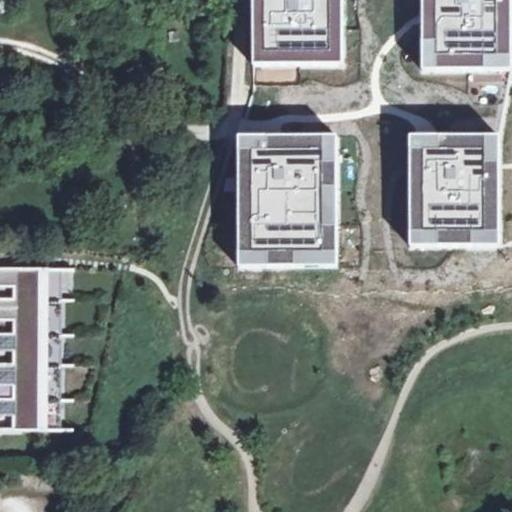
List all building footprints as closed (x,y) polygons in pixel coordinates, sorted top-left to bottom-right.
[(11,0),(0,0),(0,12),(11,13),(11,0)] [(344,0),(252,0),(253,70),(345,69),(344,0)] [(511,0),(422,0),(422,17),(423,71),(511,70),(511,0)] [(430,140),(408,140),(409,247),(501,247),(500,139),(430,140)] [(338,140),(239,140),(239,269),(338,269),(338,140)] [(76,271),(0,269),(0,431),(75,432),(75,431),(63,430),(63,402),(75,402),(75,400),(63,400),(63,367),(76,367),(75,366),(63,365),(64,338),(76,337),(76,336),(64,335),(64,303),(76,303),(76,301),(64,300),(64,273),(76,272),(76,271)]
